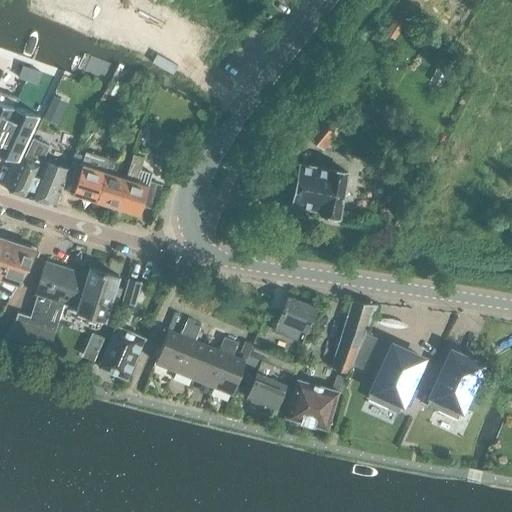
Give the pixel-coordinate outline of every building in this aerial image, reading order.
[(386,33),(396,40),(413,14),(403,7),(386,33)] [(23,62),(19,74),(26,76),(30,65),(23,62)] [(30,65),(26,76),(34,79),(38,67),(30,65)] [(0,101),(0,135),(13,106),(0,101)] [(13,106),(0,135),(0,150),(18,156),(37,113),(13,106)] [(48,109),(44,118),(57,124),(61,115),(48,109)] [(308,135),(323,148),(344,125),(329,111),(308,135)] [(34,137),(9,189),(30,196),(44,158),(50,144),(34,137)] [(105,169),(95,200),(117,206),(127,175),(126,175),(115,172),(118,160),(116,160),(120,147),(112,145),(109,157),(105,169)] [(70,166),(62,188),(73,191),(73,193),(95,200),(105,169),(109,157),(87,150),(86,156),(75,152),(70,167),(70,166)] [(127,175),(117,206),(140,213),(141,208),(142,204),(144,205),(154,208),(160,190),(162,184),(154,182),(150,181),(153,174),(153,173),(152,173),(151,173),(141,169),(144,157),(134,154),(127,175)] [(44,158),(30,196),(56,203),(62,188),(70,166),(44,158)] [(320,211),(340,214),(348,171),(301,162),(293,204),(321,209),(320,211)] [(0,272),(16,243),(16,241),(8,238),(8,237),(0,233),(0,272)] [(0,291),(10,297),(19,282),(38,247),(24,242),(24,244),(16,241),(16,243),(0,272),(0,291)] [(18,312),(6,349),(46,362),(64,303),(69,305),(79,271),(46,261),(35,294),(37,295),(31,316),(18,312)] [(79,271),(69,305),(76,307),(75,310),(105,319),(112,321),(117,306),(110,304),(119,275),(90,266),(87,274),(79,271)] [(122,301),(134,305),(141,282),(129,278),(122,301)] [(274,330),(301,341),(316,306),(289,295),(274,330)] [(330,365),(347,371),(360,340),(364,331),(377,302),(352,299),(330,365)] [(168,328),(155,360),(174,368),(192,322),(194,319),(189,317),(182,333),(181,333),(173,330),(180,313),(176,311),(169,328),(168,328)] [(97,364),(127,377),(145,336),(115,322),(97,364)] [(192,322),(174,368),(194,376),(206,343),(195,338),(200,325),(192,322)] [(364,331),(360,340),(372,345),(375,336),(364,331)] [(91,333),(81,357),(93,362),(103,338),(91,333)] [(206,343),(194,376),(213,383),(231,337),(225,335),(219,348),(206,343)] [(231,337),(213,383),(232,391),(244,360),(245,359),(233,354),(238,340),(231,337)] [(251,344),(247,353),(262,359),(266,350),(251,344)] [(418,390),(410,387),(424,358),(393,344),(368,398),(399,412),(403,403),(410,406),(418,390)] [(266,349),(262,359),(274,364),(278,365),(282,356),(266,349)] [(426,406),(457,420),(483,364),(452,350),(435,387),(426,406)] [(245,359),(244,360),(259,366),(248,394),(276,406),(285,382),(269,376),(274,364),(262,359),(247,353),(245,359)] [(282,356),(278,365),(293,372),(296,362),(282,356)] [(297,376),(285,416),(327,427),(339,388),(342,389),(347,375),(339,372),(333,386),(301,377),(297,376)] [(429,385),(421,403),(426,406),(435,387),(429,385)]
